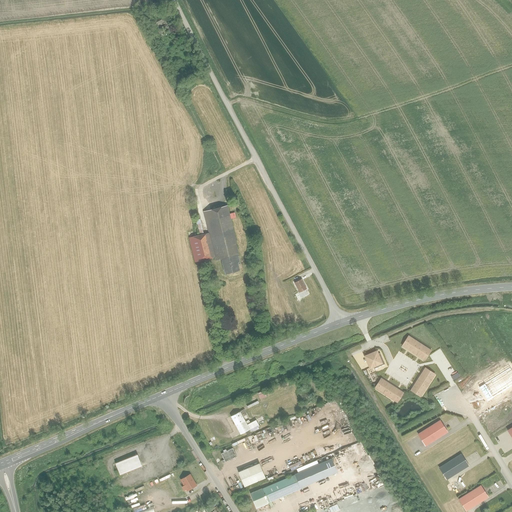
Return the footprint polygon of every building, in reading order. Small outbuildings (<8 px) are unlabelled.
[(173,36),(166,17),(155,21),(163,40),(173,36)] [(223,257),(227,270),(243,267),(229,202),(203,209),(208,231),(189,237),(194,262),(214,256),(215,260),(223,257)] [(296,281),(301,292),(308,288),(302,278),(296,281)] [(402,344),(424,359),(432,348),(409,334),(402,344)] [(363,355),(369,367),(383,361),(377,348),(363,355)] [(424,366),(410,389),(421,396),(436,374),(424,366)] [(373,388),(396,403),(404,391),(380,376),(373,388)] [(232,416),(241,434),(259,425),(257,420),(248,424),(244,416),(247,414),(245,410),(241,412),(241,411),(232,416)] [(418,433),(426,446),(449,431),(441,419),(418,433)] [(249,436),(252,443),(263,438),(260,431),(249,436)] [(221,451),(225,461),(237,457),(233,447),(227,450),(221,451)] [(461,453),(438,467),(446,479),(469,465),(461,453)] [(137,454),(115,463),(119,474),(142,466),(137,454)] [(332,457),(295,473),(300,486),(337,471),(332,457)] [(258,462),(238,470),(244,485),(264,476),(258,462)] [(180,478),(187,491),(197,486),(190,473),(180,478)] [(250,492),(256,507),(301,488),(300,486),(295,473),(250,492)] [(481,483),(457,498),(465,511),(489,496),(481,483)]
